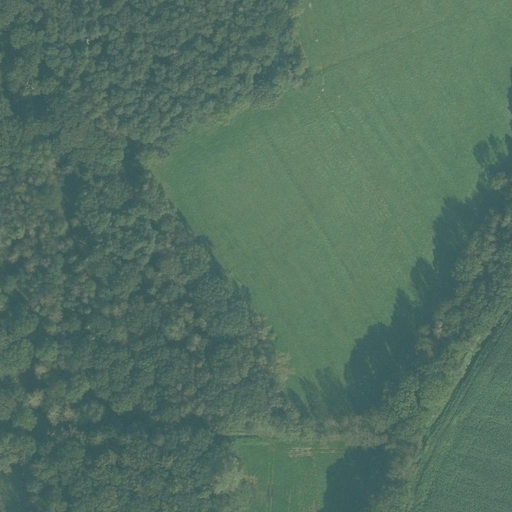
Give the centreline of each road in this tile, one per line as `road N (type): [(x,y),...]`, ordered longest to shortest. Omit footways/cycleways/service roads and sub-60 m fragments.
road 1 (track): [(0,438),(37,428),(409,425)]
road 2 (track): [(511,261),(424,415),(401,436),(369,511)]
